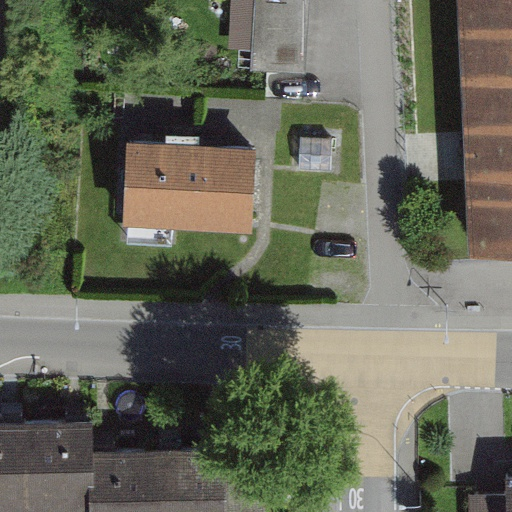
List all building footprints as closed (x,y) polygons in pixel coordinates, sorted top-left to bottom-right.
[(257,75),(315,75),(314,0),(236,0),(237,45),(257,45),(257,75)] [(511,0),(471,0),(482,245),(511,243),(511,0)] [(265,149),(140,139),(133,230),(258,240),(265,149)] [(95,410),(26,412),(29,507),(91,505),(91,474),(97,474),(96,441),(95,410)] [(26,412),(0,412),(0,507),(29,507),(26,412)] [(160,511),(228,511),(227,438),(158,440),(160,511)] [(91,511),(160,511),(158,440),(96,441),(97,474),(91,474),(91,505),(91,511)]
